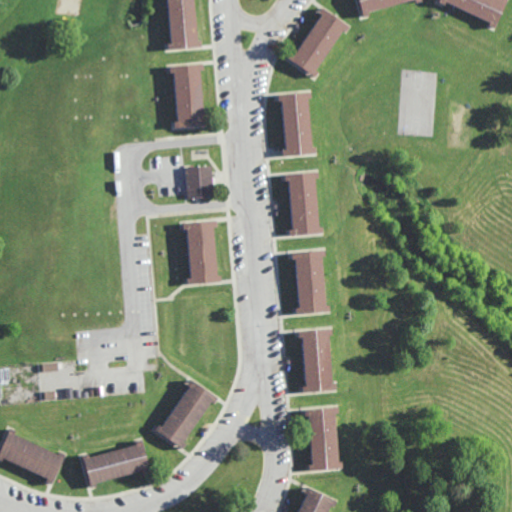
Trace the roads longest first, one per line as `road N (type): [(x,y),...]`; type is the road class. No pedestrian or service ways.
road 1 (residential): [(239,111),(260,384)]
road 2 (residential): [(271,450),(260,384),(183,485),(125,511)]
road 3 (residential): [(239,111),(261,39),(288,0)]
